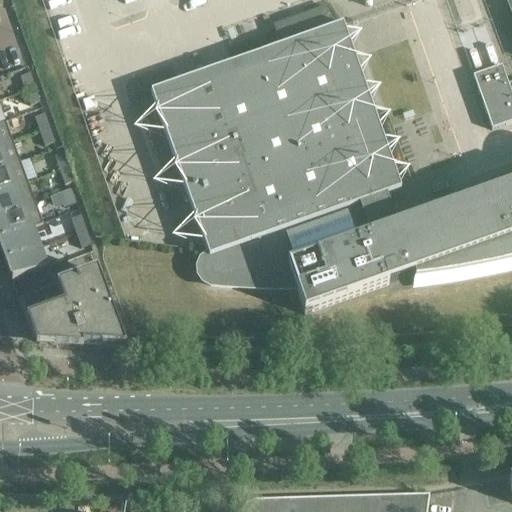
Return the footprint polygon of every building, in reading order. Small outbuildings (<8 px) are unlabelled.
[(343,28),(151,97),(208,254),(388,198),(402,192),(343,28)] [(511,124),(511,94),(502,67),(473,78),(493,131),(511,124)] [(29,76),(20,79),(25,93),(34,90),(29,76)] [(34,90),(25,93),(30,107),(39,104),(34,90)] [(44,116),(34,120),(39,134),(49,131),(44,116)] [(5,124),(0,125),(0,148),(12,144),(5,124)] [(49,131),(39,134),(44,148),(54,145),(49,131)] [(12,144),(0,148),(0,171),(20,164),(12,144)] [(64,155),(55,159),(60,173),(69,169),(64,155)] [(20,164),(0,171),(0,194),(27,184),(37,181),(29,161),(20,164)] [(69,169),(60,173),(65,187),(74,184),(69,169)] [(27,184),(0,194),(0,217),(35,205),(27,184)] [(192,252),(189,283),(190,288),(192,292),(196,295),(200,296),(227,298),(251,300),(257,300),(284,302),(288,303),(292,306),(294,311),(297,317),(414,276),(416,282),(434,279),(452,277),(470,274),(488,270),(504,267),(511,265),(511,188),(399,229),(388,198),(208,254),(192,252)] [(71,192),(61,195),(66,209),(76,206),(71,192)] [(35,205),(0,217),(0,240),(42,225),(35,205)] [(80,218),(71,221),(76,236),(85,232),(80,218)] [(42,225),(0,240),(0,251),(4,263),(39,250),(31,230),(43,226),(42,225)] [(85,232),(76,236),(81,250),(90,246),(85,232)] [(39,250),(4,263),(12,283),(46,270),(39,250)] [(97,273),(19,302),(29,329),(36,349),(83,352),(81,348),(125,351),(97,273)] [(243,511),(426,511),(429,497),(256,502),(251,503),(243,511)]
